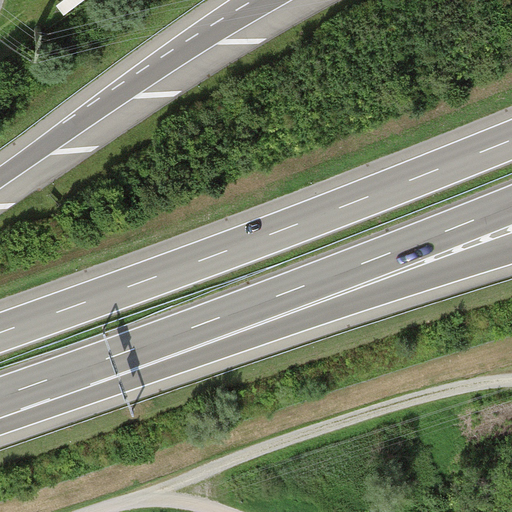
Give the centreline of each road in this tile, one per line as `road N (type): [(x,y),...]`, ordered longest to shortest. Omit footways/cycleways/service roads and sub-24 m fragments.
road 1 (motorway): [(511,141),(0,333)]
road 2 (motorway): [(68,374),(511,205)]
road 3 (motorway): [(68,374),(511,245)]
road 4 (track): [(148,495),(433,392),(511,385)]
road 5 (motorway): [(275,0),(0,180)]
